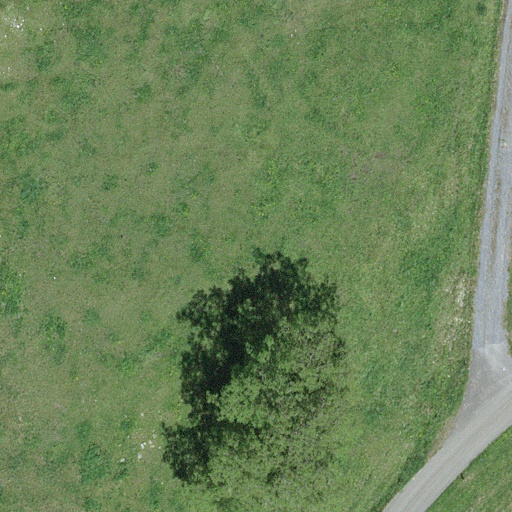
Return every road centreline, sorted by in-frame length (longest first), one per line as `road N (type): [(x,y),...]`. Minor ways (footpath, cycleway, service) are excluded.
road 1 (track): [(490,421),(511,46)]
road 2 (track): [(511,403),(408,511)]
